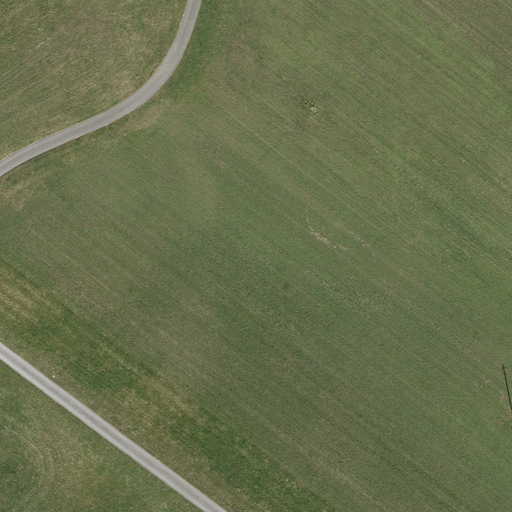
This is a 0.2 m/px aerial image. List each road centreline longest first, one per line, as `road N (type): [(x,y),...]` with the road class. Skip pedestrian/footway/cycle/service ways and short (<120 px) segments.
road 1 (track): [(194,0),(176,55),(156,84),(124,111),(0,172)]
road 2 (track): [(0,349),(217,511)]
